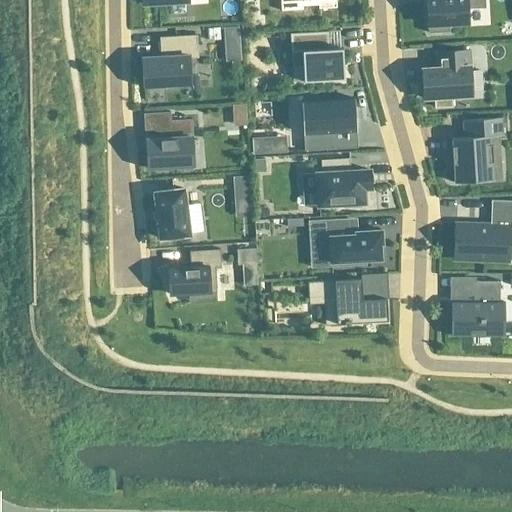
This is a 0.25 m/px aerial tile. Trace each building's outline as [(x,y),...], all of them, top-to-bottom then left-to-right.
[(141,0),(142,4),(169,2),(170,15),(187,14),(186,1),(188,1),(187,0),(141,0)] [(279,0),(280,11),(303,10),(303,6),(318,5),(318,9),(336,8),(336,0),(279,0)] [(426,0),(427,24),(428,33),(449,32),(449,24),(468,23),(467,9),(466,0),(426,0)] [(238,27),(223,28),(224,42),(239,41),(238,27)] [(291,53),(302,52),(304,82),(344,79),(342,48),(328,49),(327,31),(290,34),(291,53)] [(190,83),(189,58),(198,57),(196,35),(159,37),(160,57),(142,58),(143,86),(162,85),(162,86),(177,85),(177,84),(190,83)] [(438,67),(422,68),(424,98),(434,98),(434,102),(452,101),(451,97),(472,95),(469,50),(437,52),(437,54),(442,53),(442,64),(439,67),(438,67)] [(356,129),(354,99),(301,102),(304,151),(334,149),(333,135),(336,132),(356,131),(356,129)] [(147,149),(148,169),(192,166),(191,137),(192,137),(191,119),(170,120),(170,112),(169,112),(170,137),(147,139),(147,149)] [(499,136),(503,136),(502,118),(461,120),(462,137),(451,137),(453,183),(479,181),(494,180),(491,137),(499,136)] [(263,158),(253,158),(253,170),(264,169),(263,158)] [(321,173),(316,174),(318,205),(343,204),(343,207),(360,206),(360,203),(368,202),(367,188),(370,187),(369,170),(350,171),(349,158),(320,160),(321,173)] [(248,176),(233,177),(234,197),(249,196),(248,176)] [(183,189),(154,192),(160,238),(189,235),(183,189)] [(511,226),(511,200),(491,200),(490,225),(456,223),(455,259),(507,261),(508,227),(511,226)] [(302,219),(286,220),(287,227),(303,226),(302,219)] [(356,232),(355,232),(355,235),(349,235),(348,219),(308,221),(309,239),(329,237),(331,266),(365,264),(365,260),(381,259),(380,244),(382,244),(381,230),(356,232)] [(214,267),(221,266),(220,249),(189,251),(190,267),(168,268),(169,294),(216,292),(214,267)] [(254,249),(236,250),(237,264),(242,264),(255,263),(254,249)] [(336,323),(344,323),(344,324),(350,324),(350,322),(387,320),(386,298),(362,299),(361,278),(307,281),(308,304),(335,303),(336,323)] [(499,302),(500,281),(475,281),(474,281),(474,303),(452,303),(452,335),(502,335),(502,303),(499,303),(499,302)]
